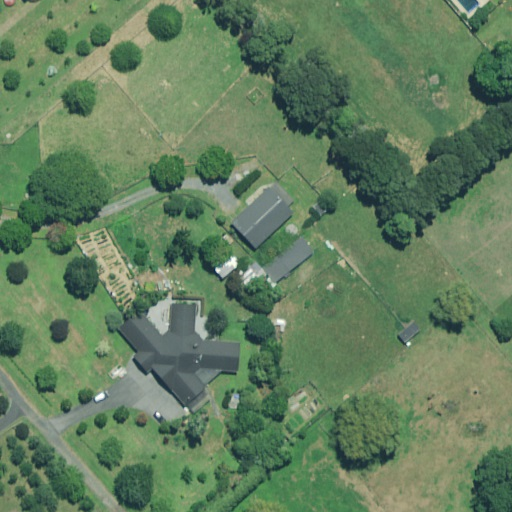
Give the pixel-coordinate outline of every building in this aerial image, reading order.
[(19,4),(20,1),(19,0),(1,0),(2,0),(2,3),(3,6),(5,8),(8,9),(10,10),(13,10),(16,8),(18,6),(19,4)] [(293,209),(273,187),(234,223),(254,245),(293,209)] [(240,344),(206,342),(196,334),(199,305),(173,302),(170,329),(162,337),(140,312),(119,330),(138,353),(133,357),(147,374),(152,369),(179,400),(176,402),(182,409),(205,389),(204,387),(220,372),(239,373),(240,344)] [(419,333),(412,326),(399,337),(406,344),(419,333)] [(331,408),(343,400),(333,383),(320,391),(331,408)]
